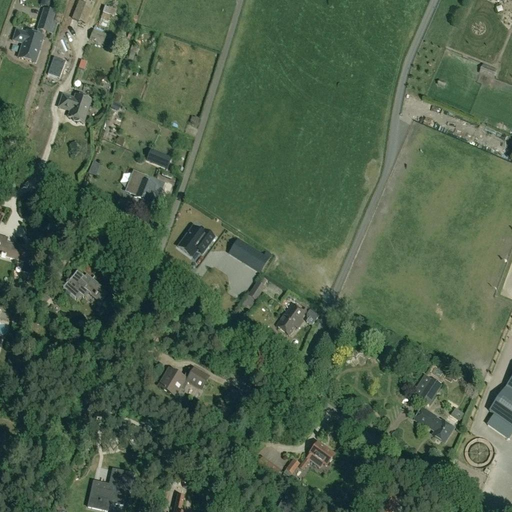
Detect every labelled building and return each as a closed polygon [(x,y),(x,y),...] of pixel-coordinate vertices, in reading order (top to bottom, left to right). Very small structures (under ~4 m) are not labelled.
[(86,25),(92,8),(78,2),(71,20),(86,25)] [(43,38),(41,37),(43,32),(49,34),(56,13),(43,9),(36,30),(37,31),(36,35),(26,33),(26,34),(16,31),(12,42),(22,45),(18,59),(34,64),(43,38)] [(136,25),(138,18),(133,17),(131,23),(129,30),(133,32),(136,25)] [(95,43),(99,34),(92,31),(89,40),(95,43)] [(479,75),(494,80),(498,70),(482,65),(479,75)] [(62,96),(58,108),(66,111),(66,109),(70,111),(68,118),(72,119),(73,121),(75,123),(77,123),(79,122),(83,123),(91,101),(75,96),(74,100),(62,96)] [(52,132),(61,133),(61,126),(53,125),(52,132)] [(168,165),(171,159),(149,151),(147,157),(146,160),(167,169),(168,165)] [(149,203),(155,187),(146,183),(147,178),(132,173),(124,194),(133,197),(133,198),(149,203)] [(174,197),(177,180),(171,179),(168,196),(174,197)] [(203,231),(201,234),(192,228),(177,249),(191,259),(196,252),(202,256),(214,239),(203,231)] [(8,239),(0,236),(0,257),(23,263),(20,273),(29,275),(32,266),(33,266),(38,247),(27,244),(26,249),(6,244),(8,239)] [(229,254),(260,274),(270,257),(265,253),(263,257),(238,241),(229,254)] [(83,278),(77,272),(62,290),(76,301),(80,296),(84,299),(88,294),(90,296),(100,305),(107,295),(101,290),(102,289),(86,275),(83,278)] [(261,279),(258,284),(256,283),(241,307),(248,311),(254,302),(255,302),(264,288),(262,287),(266,282),(261,279)] [(292,305),(276,327),(288,336),(304,314),(292,305)] [(314,310),(308,306),(303,312),(307,315),(306,316),(309,318),(306,322),(311,325),(314,322),(314,323),(319,316),(318,316),(320,314),(314,310)] [(382,352),(386,346),(379,342),(375,348),(382,352)] [(169,380),(163,391),(175,398),(181,387),(184,388),(188,382),(201,390),(208,378),(194,370),(192,373),(189,371),(184,379),(169,371),(165,378),(169,380)] [(425,376),(412,395),(429,406),(442,386),(432,380),(431,380),(425,376)] [(511,380),(490,412),(511,427),(511,380)] [(228,398),(250,410),(256,401),(234,388),(228,398)] [(430,416),(431,414),(422,408),(413,422),(422,428),(424,425),(435,432),(432,436),(445,444),(454,429),(442,421),(441,423),(430,416)] [(451,417),(459,422),(464,415),(456,410),(451,417)] [(155,436),(136,427),(130,439),(148,448),(155,436)] [(310,455),(307,459),(320,469),(323,464),(326,467),(334,456),(327,451),(328,449),(321,444),(319,445),(316,443),(312,448),(313,449),(309,454),(310,455)] [(280,472),(262,458),(254,468),(272,482),(280,472)] [(289,479),(298,467),(292,462),(283,474),(289,479)] [(114,471),(110,487),(93,483),(88,508),(103,511),(107,511),(109,503),(122,506),(126,491),(129,492),(133,475),(114,471)] [(180,511),(183,498),(177,496),(173,511),(180,511)] [(395,507),(398,503),(390,498),(388,502),(395,507)] [(296,511),(293,510),(293,508),(282,503),(277,511),(296,511)]
